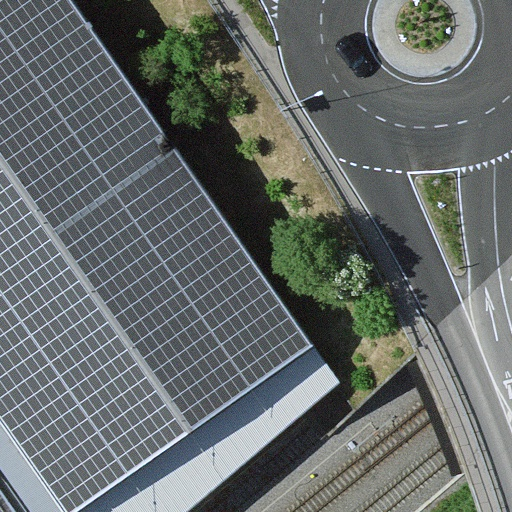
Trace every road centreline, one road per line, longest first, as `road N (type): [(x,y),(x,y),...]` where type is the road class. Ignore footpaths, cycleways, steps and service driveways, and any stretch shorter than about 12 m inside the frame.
road 1 (secondary): [(386,123),(394,174),(426,233),(470,288)]
road 2 (secondary): [(470,288),(490,161),(486,115)]
road 3 (secondary): [(317,15),(332,79),(354,105),(386,123)]
